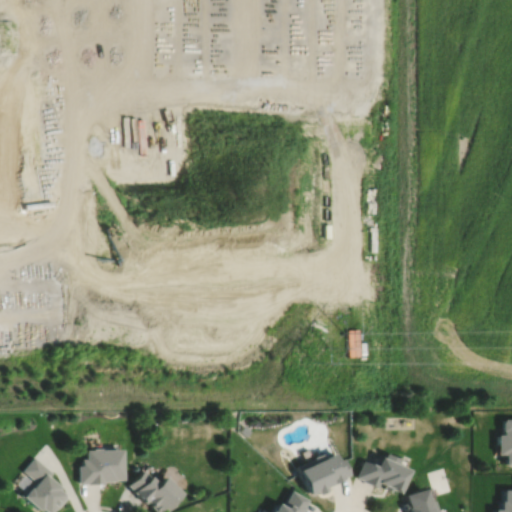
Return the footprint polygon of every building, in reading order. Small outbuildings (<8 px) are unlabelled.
[(511,419),(501,420),(501,422),(499,423),(499,430),(501,432),(501,435),(495,436),(495,455),(503,455),(503,466),(511,466),(511,419)] [(83,451),(83,459),(79,459),(79,466),(76,466),(76,484),(84,484),(84,486),(100,485),(100,482),(113,482),(112,481),(121,480),(120,450),(99,451),(99,449),(90,449),(90,451),(83,451)] [(292,467),(294,471),(293,471),(304,495),(312,491),(313,495),(321,492),(319,488),(326,485),(326,486),(341,479),(340,477),(346,475),(339,459),(335,461),(332,453),(320,459),(318,454),(309,458),(309,459),(292,467)] [(359,461),(351,477),(358,481),(358,482),(373,489),(375,484),(380,486),(379,489),(387,493),(388,491),(395,494),(405,471),(393,466),(396,460),(382,454),(379,460),(372,456),(368,465),(359,461)] [(32,458),(20,471),(31,481),(18,496),(37,511),(38,510),(40,511),(51,511),(64,498),(55,491),(57,488),(45,478),(50,473),(32,458)] [(125,486),(131,492),(129,493),(141,505),(143,502),(147,506),(146,507),(151,511),(155,511),(158,510),(160,511),(169,503),(167,501),(174,495),(157,477),(152,482),(150,479),(148,482),(145,479),(147,477),(140,471),(125,486)] [(400,496),(404,509),(402,509),(403,511),(434,511),(431,501),(425,503),(421,490),(400,496)] [(511,511),(511,490),(501,491),(501,502),(498,502),(499,511),(492,511),(511,511)] [(287,491),(279,505),(276,504),(275,506),(272,504),(267,511),(299,511),(302,508),(300,507),(304,500),(287,491)]
